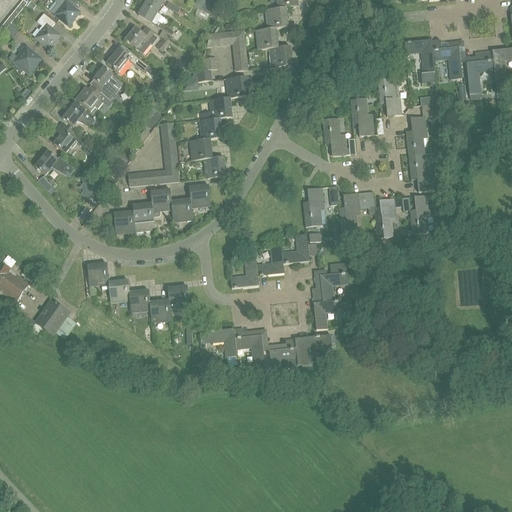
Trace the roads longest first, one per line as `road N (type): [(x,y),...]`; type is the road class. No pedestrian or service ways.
road 1 (residential): [(198,240),(156,254),(93,246),(60,225),(1,158)]
road 2 (tertiary): [(9,141),(123,0)]
road 3 (residential): [(351,2),(274,138)]
road 4 (residential): [(489,8),(398,17),(351,2)]
road 5 (residential): [(293,293),(220,298),(210,292),(198,240)]
road 6 (residential): [(274,138),(239,200),(198,240)]
